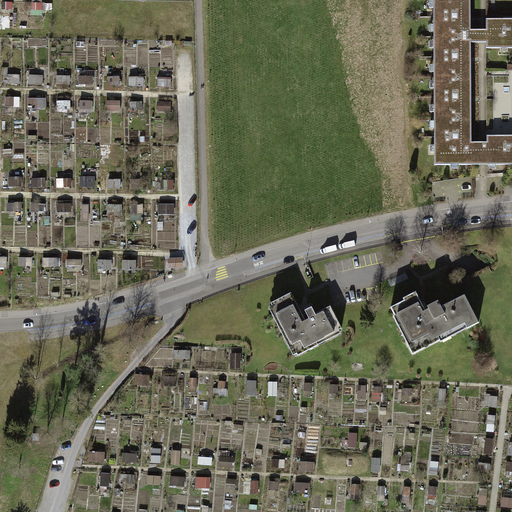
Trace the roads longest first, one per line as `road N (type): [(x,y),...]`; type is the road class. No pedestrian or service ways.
road 1 (unclassified): [(0,324),(123,305),(369,231),(511,210)]
road 2 (track): [(165,290),(170,323),(80,432),(55,511)]
road 3 (track): [(84,427),(43,443),(29,459),(10,511)]
